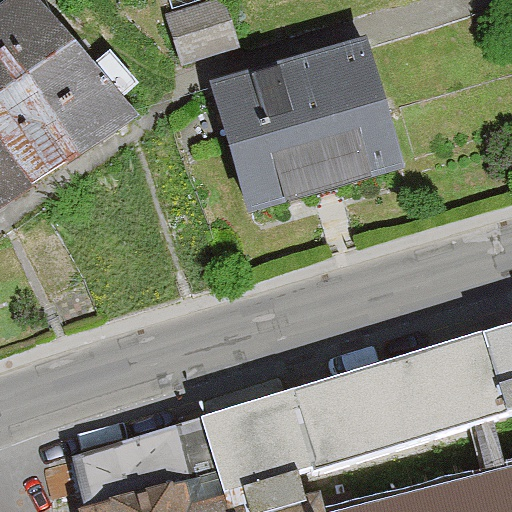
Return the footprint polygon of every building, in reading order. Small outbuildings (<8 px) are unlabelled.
[(134,119),(35,0),(4,0),(0,3),(0,158),(5,155),(27,187),(63,159),(71,166),(134,119)] [(180,66),(237,51),(223,1),(167,16),(180,66)] [(211,91),(249,217),(404,171),(366,45),(211,91)] [(0,207),(27,187),(5,155),(0,158),(0,207)] [(511,325),(172,425),(184,469),(211,462),(224,511),(242,511),(302,496),(295,469),(511,404),(511,325)] [(184,469),(172,425),(72,452),(88,511),(324,511),(318,491),(302,496),(242,511),(224,511),(211,462),(184,469)] [(511,511),(511,482),(383,511),(511,511)]
